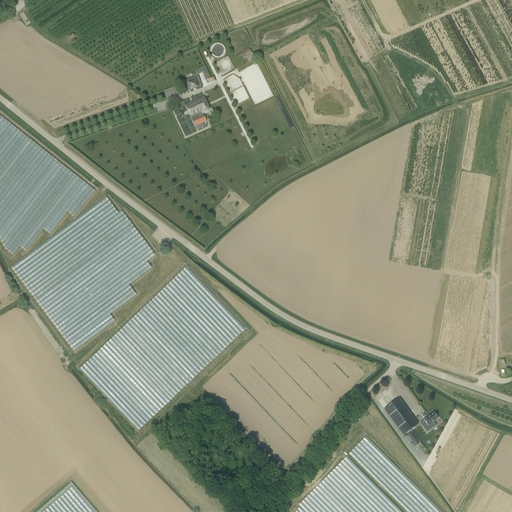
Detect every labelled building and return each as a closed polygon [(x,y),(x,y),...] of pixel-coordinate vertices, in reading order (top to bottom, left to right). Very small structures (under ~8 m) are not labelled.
[(222,53),(220,46),(213,49),(215,55),(222,53)] [(229,56),(215,62),(220,73),(233,68),(229,56)] [(206,67),(196,70),(197,75),(203,72),(206,80),(210,78),(206,67)] [(198,77),(183,82),(187,92),(202,86),(198,77)] [(204,97),(185,106),(187,109),(186,109),(191,119),(200,115),(201,116),(192,120),(195,127),(196,130),(208,125),(206,122),(204,115),(203,115),(202,114),(210,110),(204,97)] [(399,399),(384,410),(403,436),(418,425),(399,399)] [(424,420),(426,424),(423,426),(427,432),(436,426),(434,422),(438,419),(434,413),(424,420)] [(411,433),(405,437),(409,442),(411,441),(415,447),(419,444),(411,433)]
